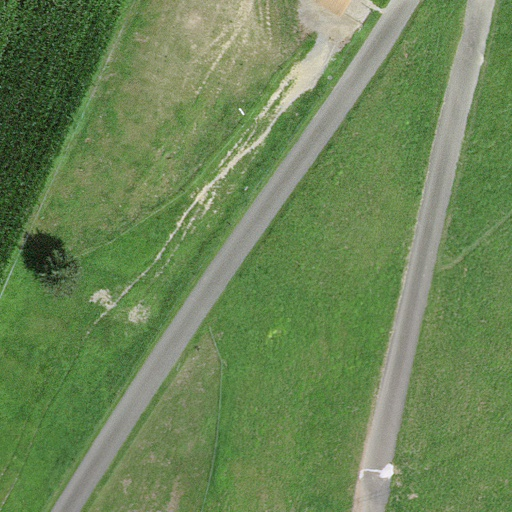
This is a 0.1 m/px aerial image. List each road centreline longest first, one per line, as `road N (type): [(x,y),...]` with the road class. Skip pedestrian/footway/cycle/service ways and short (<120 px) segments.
road 1 (track): [(54,511),(129,388),(411,0)]
road 2 (track): [(479,0),(363,511)]
